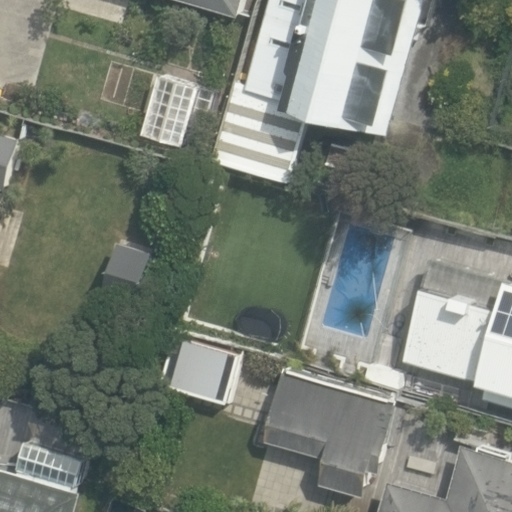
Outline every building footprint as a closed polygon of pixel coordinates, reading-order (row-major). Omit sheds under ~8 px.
[(196,258),(243,271),(270,170),(299,178),(318,108),(400,131),(435,0),(278,0),(256,84),(244,80),(196,258)] [(218,84),(166,68),(146,134),(199,149),(218,84)] [(0,183),(17,188),(31,135),(0,126),(0,183)] [(143,308),(158,250),(122,241),(107,299),(143,308)] [(377,382),(511,417),(511,279),(499,327),(418,305),(403,361),(384,356),(377,382)] [(173,375),(226,390),(239,343),(186,328),(173,375)] [(374,346),(320,331),(311,362),(366,377),(374,346)] [(328,482),(372,495),(379,472),(387,474),(409,397),(294,364),(273,439),(335,457),(328,482)] [(77,511),(86,479),(71,475),(79,442),(26,428),(18,459),(0,454),(0,511),(77,511)] [(511,511),(511,451),(472,440),(455,498),(398,482),(389,511),(511,511)]
